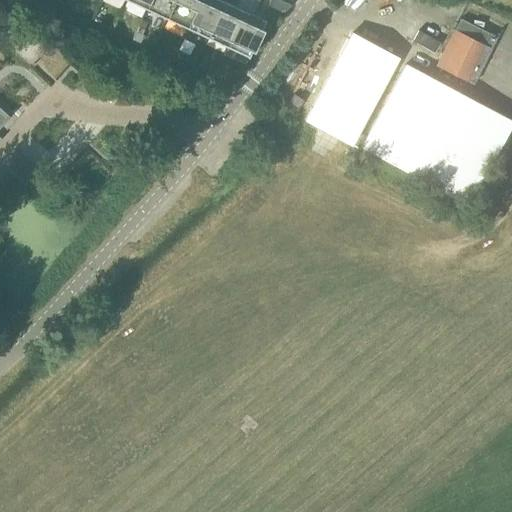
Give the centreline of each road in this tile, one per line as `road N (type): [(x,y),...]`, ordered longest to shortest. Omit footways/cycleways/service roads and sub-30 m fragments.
road 1 (track): [(511,194),(487,227),(451,243),(300,258),(170,289),(0,434)]
road 2 (unclassified): [(0,365),(205,144),(309,0)]
